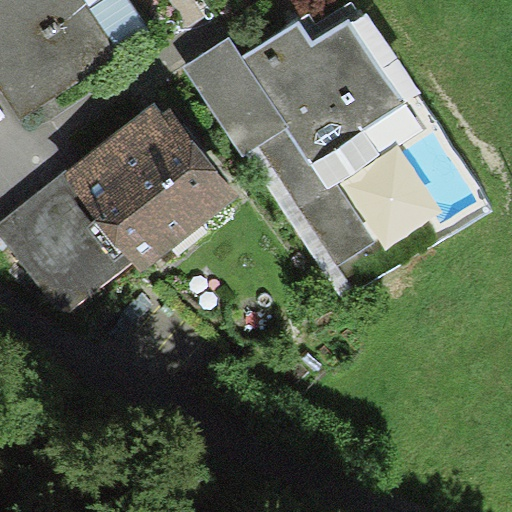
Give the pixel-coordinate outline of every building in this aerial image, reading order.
[(0,0),(0,88),(21,119),(119,52),(115,47),(90,9),(83,0),(0,0)] [(130,0),(103,0),(90,9),(115,47),(148,25),(130,0)] [(229,38),(184,67),(244,158),(248,155),(288,129),(311,164),(363,130),(403,104),(348,20),(312,43),(299,23),(243,59),(229,38)] [(163,112),(155,102),(65,174),(134,264),(143,274),(241,196),(169,107),(163,112)] [(311,164),(288,129),(248,155),(327,276),(374,239),(339,184),(329,191),(311,164)] [(311,164),(329,191),(339,184),(380,156),(363,130),(311,164)] [(134,264),(65,174),(0,223),(0,236),(62,319),(134,264)]
